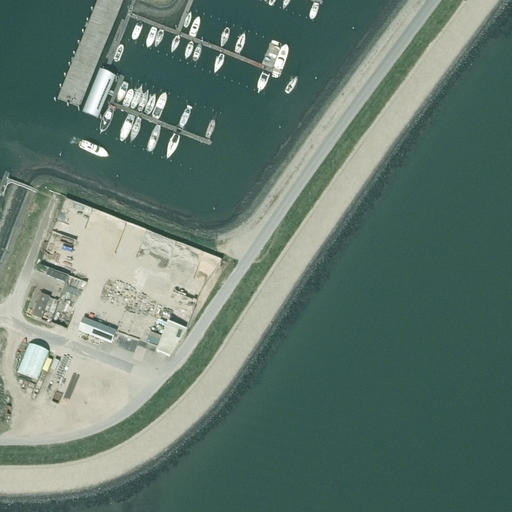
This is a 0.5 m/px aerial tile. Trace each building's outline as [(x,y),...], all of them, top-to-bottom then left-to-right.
[(116,76),(100,69),(82,112),(98,118),(116,76)] [(41,295),(32,317),(42,321),(51,299),(41,295)] [(84,320),(80,331),(112,344),(117,333),(84,320)] [(171,357),(187,332),(168,324),(157,353),(171,357)] [(29,345),(18,373),(38,381),(50,353),(29,345)]
